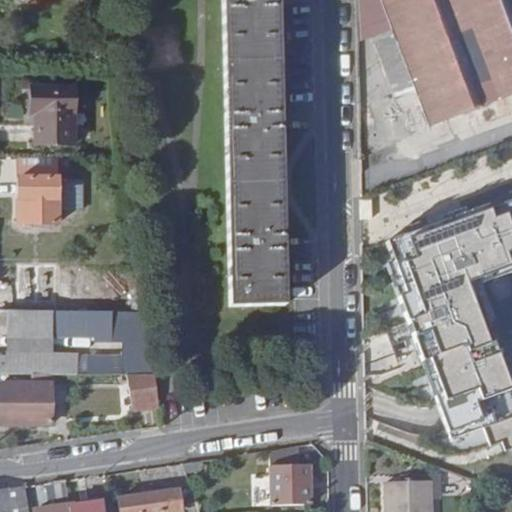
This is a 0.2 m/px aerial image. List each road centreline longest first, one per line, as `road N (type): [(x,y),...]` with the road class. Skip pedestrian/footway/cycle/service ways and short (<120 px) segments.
road 1 (unclassified): [(335,0),(345,420)]
road 2 (unclassified): [(345,420),(0,468)]
